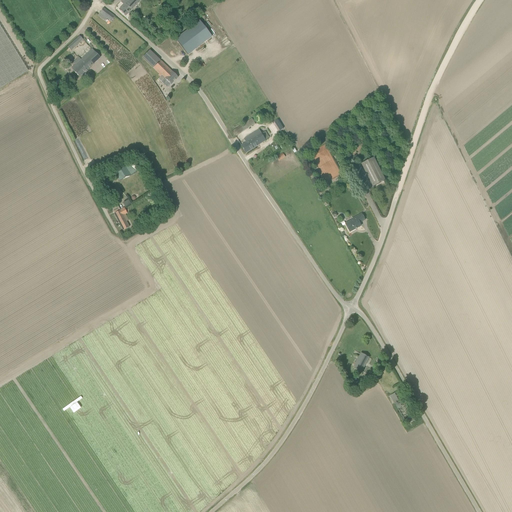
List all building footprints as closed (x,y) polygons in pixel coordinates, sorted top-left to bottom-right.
[(119,10),(125,16),(141,0),(123,0),(121,2),(124,5),(119,10)] [(103,8),(100,13),(111,22),(115,17),(103,8)] [(188,55),(212,37),(199,21),(175,39),(188,55)] [(0,88),(28,71),(0,25),(0,88)] [(79,36),(67,47),(71,51),(83,40),(79,36)] [(100,58),(92,50),(81,60),(79,58),(74,62),(76,65),(72,69),(79,77),(100,58)] [(178,78),(161,61),(149,50),(142,58),(159,74),(158,75),(160,77),(158,79),(161,82),(165,79),(171,85),(178,78)] [(249,128),(256,124),(252,119),(246,123),(249,128)] [(241,132),(238,128),(232,131),(235,136),(241,132)] [(247,143),(242,146),(246,153),(266,141),(259,130),(244,139),(247,143)] [(279,161),(286,157),(283,153),(276,157),(279,161)] [(374,158),(362,164),(373,187),(386,180),(374,158)] [(108,188),(114,198),(121,193),(115,184),(108,188)] [(128,221),(125,214),(123,215),(118,206),(111,209),(123,231),(129,227),(126,222),(128,221)] [(353,220),(346,224),(350,232),(361,226),(360,223),(365,220),(362,214),(353,219),(353,220)] [(354,367),(362,371),(369,357),(362,353),(354,367)] [(415,420),(399,391),(390,396),(407,425),(408,425),(416,421),(415,420)]
